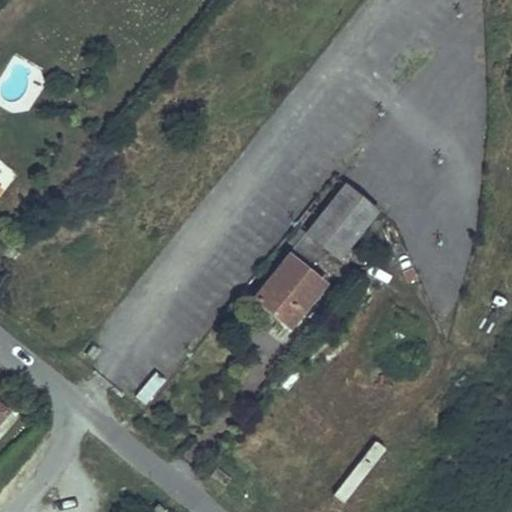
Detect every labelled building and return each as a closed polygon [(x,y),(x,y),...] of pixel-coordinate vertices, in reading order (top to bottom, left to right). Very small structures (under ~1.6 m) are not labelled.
[(378,211),(366,201),(346,184),(324,210),(323,212),(308,231),(325,245),(326,246),(328,248),(340,258),(378,211)] [(308,231),(323,212),(311,202),(277,244),(288,253),(302,265),(309,257),(313,260),(325,245),(308,231)] [(324,284),(310,272),(303,266),(302,265),(288,253),(244,306),(266,325),(272,330),(281,319),(289,325),(324,284)] [(153,370),(134,395),(144,403),(163,378),(153,370)] [(0,429),(11,416),(0,406),(0,429)] [(215,465),(209,474),(224,486),(231,477),(215,465)] [(149,498),(135,511),(157,511),(160,509),(149,498)]
